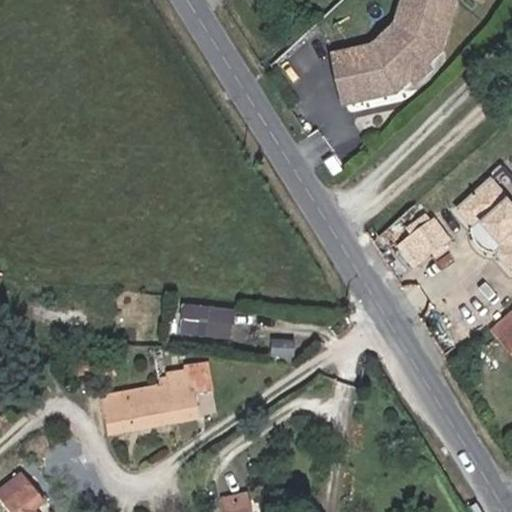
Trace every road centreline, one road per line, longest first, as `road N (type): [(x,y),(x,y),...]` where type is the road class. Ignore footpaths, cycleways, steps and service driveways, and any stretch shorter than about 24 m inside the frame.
road 1 (residential): [(186,0),(507,511)]
road 2 (unknown): [(323,218),(511,94)]
